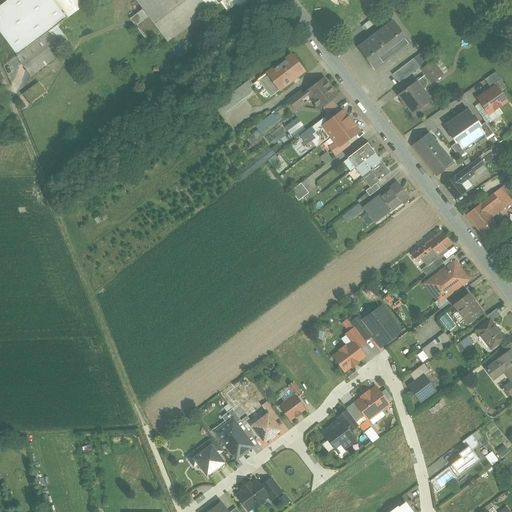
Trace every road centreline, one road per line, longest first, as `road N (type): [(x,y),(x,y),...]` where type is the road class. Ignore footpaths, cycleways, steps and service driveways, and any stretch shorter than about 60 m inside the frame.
road 1 (residential): [(192,511),(371,370),(394,381),(427,511)]
road 2 (residential): [(287,0),(511,294)]
